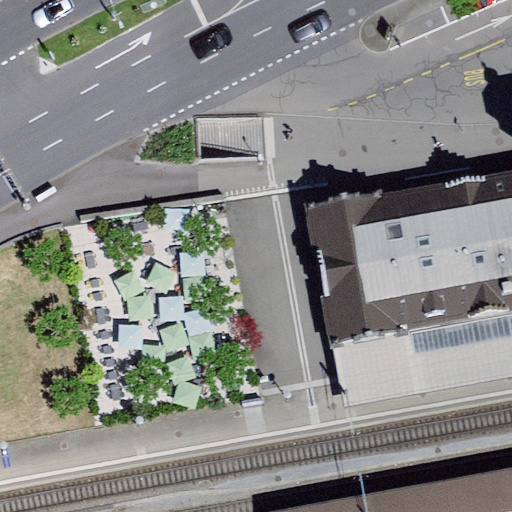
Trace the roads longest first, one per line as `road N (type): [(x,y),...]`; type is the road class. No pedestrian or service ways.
road 1 (primary): [(0,160),(173,62)]
road 2 (primary): [(173,62),(332,0)]
